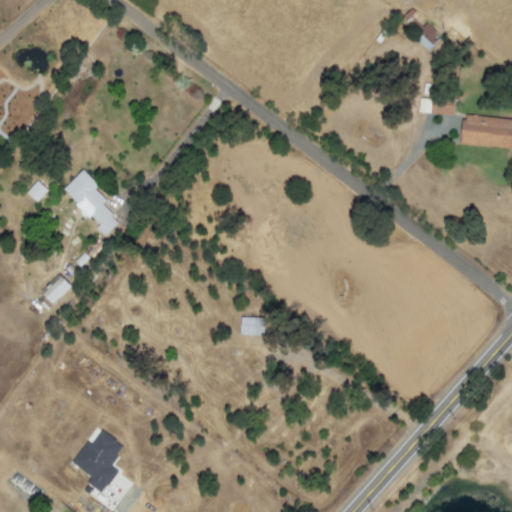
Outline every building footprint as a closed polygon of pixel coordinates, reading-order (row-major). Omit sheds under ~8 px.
[(440,36),(426,24),(414,38),(427,51),(440,36)] [(452,100),(418,99),(418,113),(451,115),(452,100)] [(459,145),(511,149),(511,136),(511,118),(462,115),(459,145)] [(105,235),(118,223),(101,205),(105,201),(94,189),(97,186),(82,170),(62,190),(105,235)] [(47,190),(36,181),(25,192),(36,202),(47,190)] [(70,287),(60,276),(41,294),(51,304),(70,287)] [(239,335),(262,336),(263,318),(240,317),(239,335)] [(70,463),(90,477),(85,484),(101,494),(117,471),(110,466),(123,446),(100,431),(91,445),(85,441),(70,463)]
